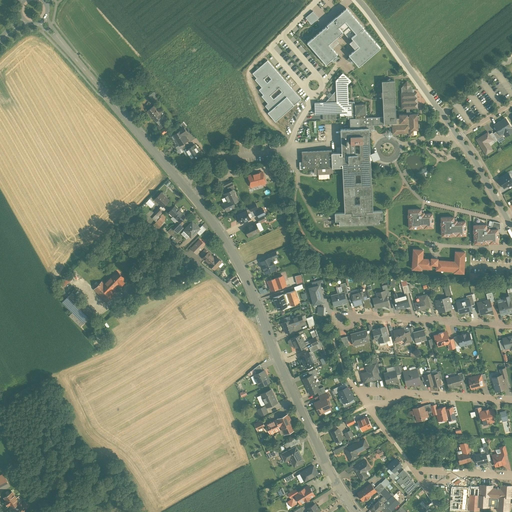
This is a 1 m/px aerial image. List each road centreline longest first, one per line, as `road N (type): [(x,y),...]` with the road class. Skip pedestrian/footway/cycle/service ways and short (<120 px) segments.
road 1 (tertiary): [(261,317),(213,223),(73,57)]
road 2 (tertiary): [(347,500),(261,317)]
road 3 (residential): [(358,0),(458,137)]
road 4 (residential): [(346,321),(511,324)]
road 5 (residential): [(261,317),(135,216)]
